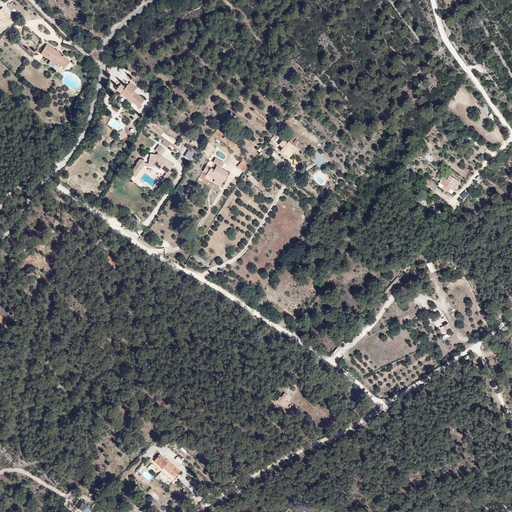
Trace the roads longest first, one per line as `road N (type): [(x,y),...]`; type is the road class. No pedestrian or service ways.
road 1 (unclassified): [(47,177),(385,403)]
road 2 (unclassified): [(154,0),(104,44),(84,133),(47,177)]
road 3 (unclassified): [(199,511),(385,403)]
road 4 (unclassified): [(511,131),(450,45),(433,0)]
